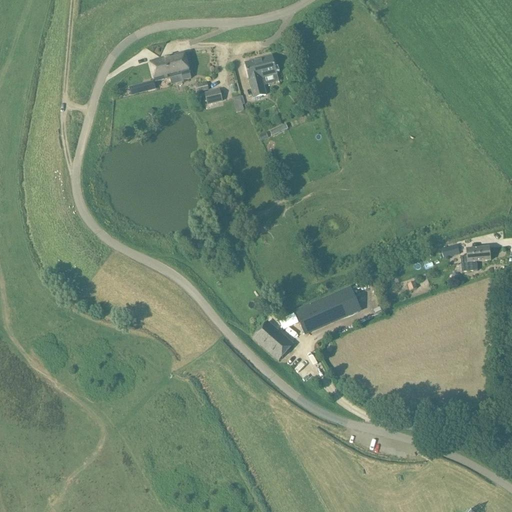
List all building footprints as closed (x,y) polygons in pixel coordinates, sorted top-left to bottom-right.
[(184,54),(170,58),(173,69),(168,70),(170,79),(182,76),(183,82),(191,79),(184,54)] [(277,75),(272,57),(245,64),(254,99),(266,96),(261,79),(277,75)] [(173,69),(170,58),(150,63),(155,83),(170,79),(168,70),(173,69)] [(132,96),(145,92),(143,85),(130,89),(132,96)] [(208,91),(206,85),(196,87),(198,94),(208,91)] [(223,102),(220,90),(205,95),(208,106),(223,102)] [(244,111),(240,97),(233,99),(238,113),(244,111)] [(288,130),(286,125),(270,132),(272,137),(288,130)] [(460,255),(457,246),(442,250),(444,259),(460,255)] [(467,263),(477,263),(491,261),(490,248),(466,251),(467,257),(467,263)] [(478,272),(477,263),(467,263),(467,257),(460,258),(461,273),(478,272)] [(453,274),(451,280),(457,282),(459,276),(453,274)] [(417,289),(414,283),(407,286),(410,292),(417,289)] [(295,313),(305,335),(361,311),(351,288),(295,313)] [(293,346),(267,323),(253,339),(279,361),(293,346)]
